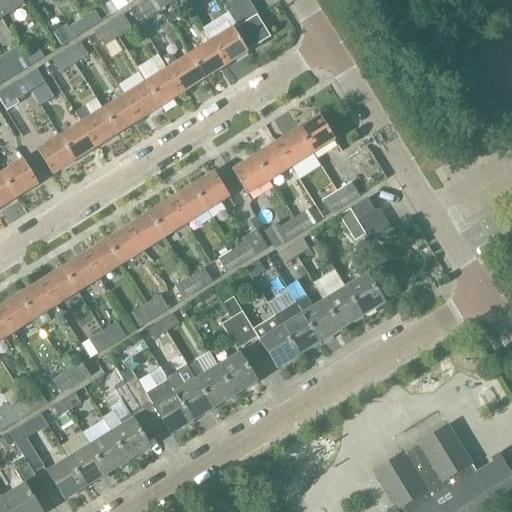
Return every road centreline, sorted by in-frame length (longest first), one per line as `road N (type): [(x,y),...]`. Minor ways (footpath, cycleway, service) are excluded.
road 1 (residential): [(130,511),(482,294)]
road 2 (residential): [(0,250),(327,44)]
road 3 (residential): [(482,294),(327,44)]
